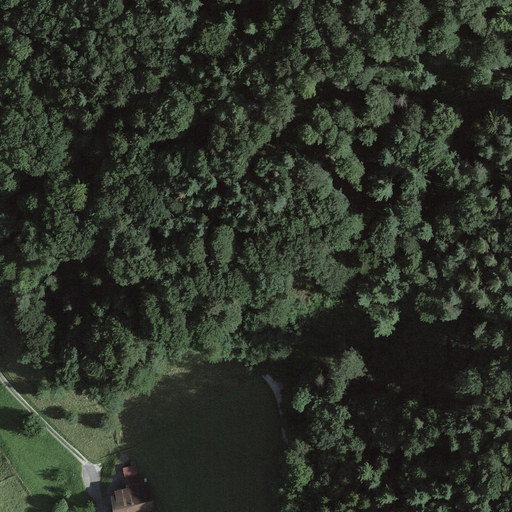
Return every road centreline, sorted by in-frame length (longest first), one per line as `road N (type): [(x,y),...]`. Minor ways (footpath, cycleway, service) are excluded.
road 1 (track): [(6,0),(73,138),(95,220),(161,304),(244,358),(275,389),(283,424),(280,511)]
road 2 (track): [(511,103),(423,49),(365,31),(349,7)]
road 3 (track): [(0,372),(80,458),(98,511)]
